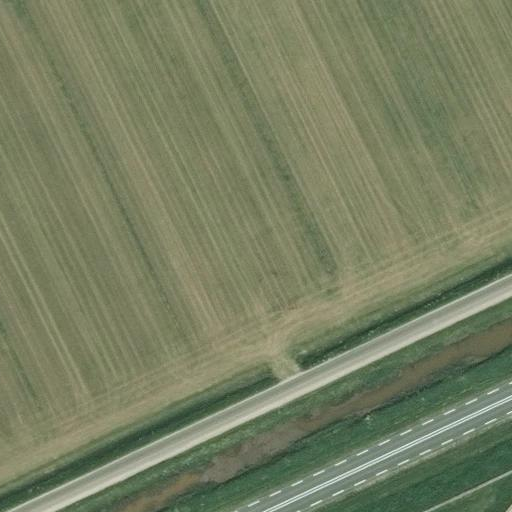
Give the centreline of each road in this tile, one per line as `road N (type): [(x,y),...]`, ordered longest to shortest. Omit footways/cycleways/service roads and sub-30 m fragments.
road 1 (unclassified): [(28,511),(511,284)]
road 2 (primary): [(268,511),(511,398)]
